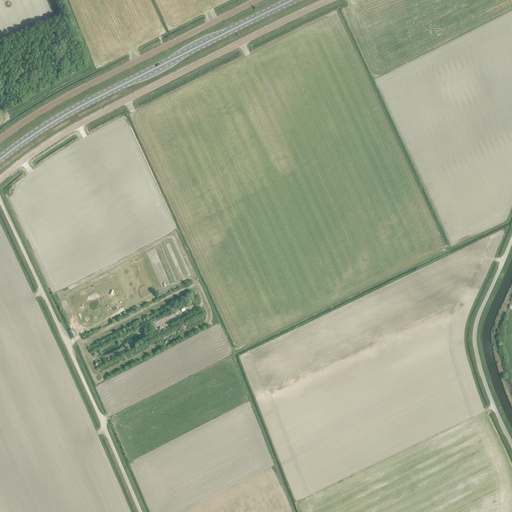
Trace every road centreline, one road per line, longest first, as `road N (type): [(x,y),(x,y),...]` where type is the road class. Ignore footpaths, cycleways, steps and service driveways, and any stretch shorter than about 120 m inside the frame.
road 1 (unclassified): [(0,179),(77,126),(333,0)]
road 2 (primary): [(0,158),(75,108),(292,0)]
road 3 (unclassified): [(0,140),(80,88),(257,0)]
road 4 (unclassified): [(511,445),(474,343),(511,239)]
